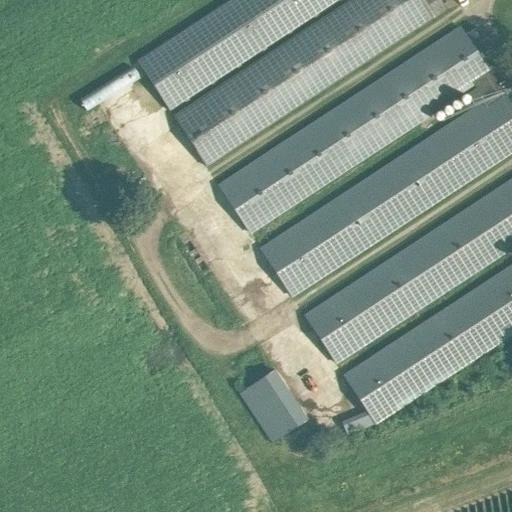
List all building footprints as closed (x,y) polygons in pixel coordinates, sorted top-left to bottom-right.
[(230,0),(137,61),(169,110),(337,0),(230,0)] [(351,0),(174,116),(206,166),(446,7),(441,0),(351,0)] [(254,232),(262,246),(258,248),(263,254),(292,298),(511,151),(511,107),(506,97),(511,93),(511,90),(494,64),(487,69),(459,28),(219,188),(250,234),(254,232)] [(337,364),(511,247),(511,180),(306,317),(337,364)] [(375,422),(511,331),(511,266),(345,377),(375,422)] [(272,442),(307,420),(274,369),(240,392),(272,442)] [(347,435),(372,426),(367,412),(343,421),(347,435)]
